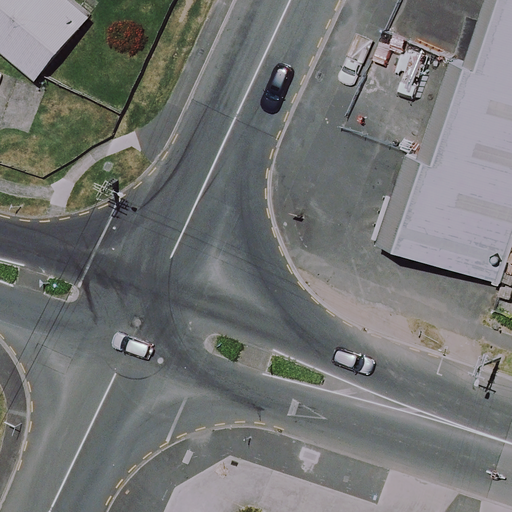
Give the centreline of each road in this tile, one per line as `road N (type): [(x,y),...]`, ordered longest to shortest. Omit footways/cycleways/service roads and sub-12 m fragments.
road 1 (tertiary): [(511,443),(141,315)]
road 2 (tertiary): [(288,0),(141,315)]
road 3 (residential): [(141,315),(51,511)]
road 4 (tertiary): [(141,315),(0,268)]
